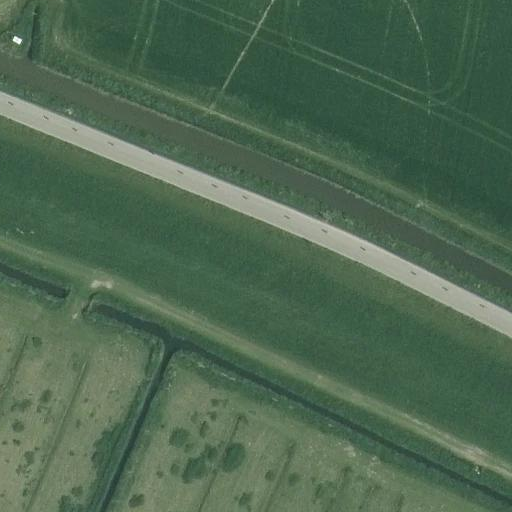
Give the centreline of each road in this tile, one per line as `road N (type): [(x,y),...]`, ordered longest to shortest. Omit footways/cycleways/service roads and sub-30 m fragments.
road 1 (unclassified): [(511,330),(293,221),(0,103)]
road 2 (track): [(511,484),(97,286)]
